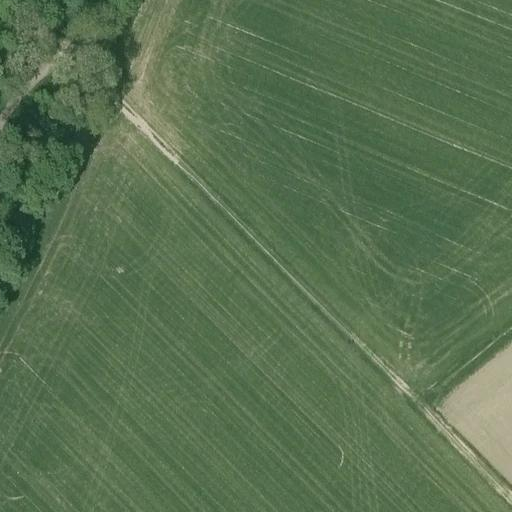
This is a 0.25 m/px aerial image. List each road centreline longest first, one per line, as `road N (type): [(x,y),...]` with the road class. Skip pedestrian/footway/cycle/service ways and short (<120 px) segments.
road 1 (track): [(511,497),(66,50),(6,0)]
road 2 (track): [(417,402),(511,324)]
